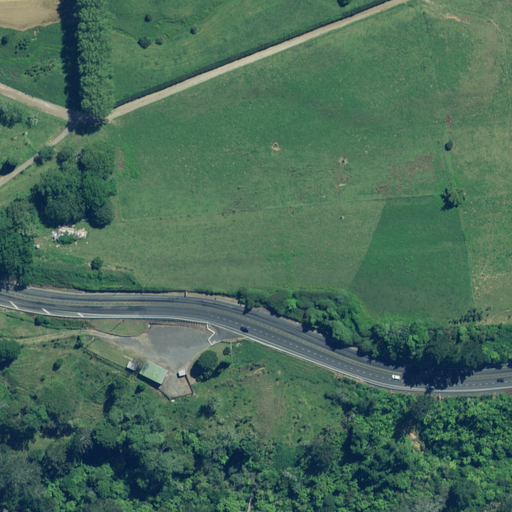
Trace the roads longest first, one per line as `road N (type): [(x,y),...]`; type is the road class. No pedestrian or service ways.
road 1 (trunk): [(0,288),(216,304),(386,367),(511,372)]
road 2 (track): [(407,0),(97,116),(44,106),(0,86)]
